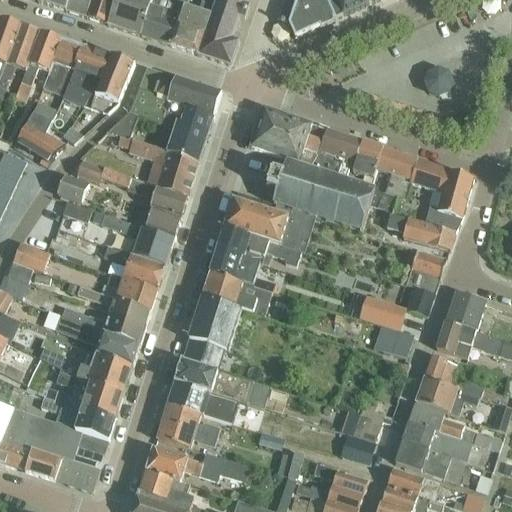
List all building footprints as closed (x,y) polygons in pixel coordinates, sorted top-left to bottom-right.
[(40,0),(39,4),(65,13),(69,0),(40,0)] [(69,0),(65,13),(87,21),(93,0),(69,0)] [(93,0),(87,21),(109,28),(117,0),(93,0)] [(117,0),(109,28),(142,39),(154,1),(151,0),(117,0)] [(142,39),(171,48),(186,6),(168,0),(153,0),(154,1),(142,39)] [(214,10),(198,58),(231,69),(239,44),(232,42),(239,20),(244,21),(249,9),(243,7),(245,0),(203,0),(202,6),(214,10)] [(285,0),(278,24),(289,28),(295,41),(335,22),(324,0),(285,0)] [(324,0),(335,22),(336,23),(382,3),(387,0),(324,0)] [(171,48),(198,58),(214,10),(202,6),(200,11),(186,6),(171,48)] [(0,80),(22,30),(3,24),(0,31),(0,80)] [(25,74),(42,37),(22,30),(0,80),(0,104),(1,105),(16,71),(25,74)] [(50,75),(63,44),(42,37),(25,74),(26,74),(16,102),(26,105),(39,71),(50,75)] [(43,92),(64,101),(84,51),(63,44),(50,75),(43,92)] [(84,51),(64,101),(83,110),(91,112),(96,98),(99,99),(114,61),(84,51)] [(99,99),(96,98),(91,112),(108,118),(119,107),(135,68),(114,61),(99,99)] [(451,92),(453,87),(453,81),(451,77),(448,73),(443,70),(438,69),(434,70),(429,72),(426,75),(424,79),(423,84),(424,88),(426,93),(429,96),(433,98),(438,99),(443,98),(448,96),(451,92)] [(187,113),(214,122),(222,97),(148,72),(130,116),(138,119),(162,127),(165,116),(184,123),(187,113)] [(34,116),(33,118),(51,127),(56,116),(38,108),(34,116)] [(287,164),(319,174),(320,169),(348,178),(350,174),(359,143),(327,132),(327,134),(312,129),(312,128),(263,111),(251,151),(287,164)] [(167,156),(199,166),(214,122),(187,113),(184,123),(182,128),(178,126),(167,156)] [(133,134),(138,119),(130,116),(106,137),(120,141),(129,144),(133,134)] [(33,118),(27,129),(17,146),(50,166),(65,150),(46,138),(51,127),(33,118)] [(63,141),(74,148),(83,140),(70,131),(63,141)] [(120,141),(117,150),(129,154),(128,157),(156,166),(153,174),(149,188),(187,201),(192,187),(199,166),(167,156),(129,144),(120,141)] [(382,151),(359,143),(350,174),(373,181),(376,173),(382,151)] [(377,194),(371,210),(393,216),(398,201),(405,203),(406,197),(409,187),(417,162),(382,151),(376,173),(391,178),(385,197),(377,194)] [(22,177),(27,167),(5,157),(0,167),(22,177)] [(448,173),(417,162),(409,187),(440,197),(448,173)] [(274,206),(278,208),(314,220),(314,221),(316,221),(362,235),(370,209),(371,210),(377,194),(375,194),(375,192),(368,190),(369,185),(348,178),(320,169),(319,174),(287,164),(286,168),(277,165),(274,174),(273,174),(268,192),(265,201),(275,204),(274,206)] [(151,211),(181,221),(187,201),(149,188),(84,165),(78,180),(100,188),(101,182),(128,192),(127,194),(153,203),(151,211)] [(0,167),(0,180),(17,188),(22,177),(0,167)] [(430,209),(425,228),(457,237),(463,223),(474,182),(448,174),(448,173),(440,197),(442,198),(437,211),(430,209)] [(0,180),(0,193),(12,199),(17,188),(0,180)] [(58,199),(82,207),(90,189),(66,180),(58,199)] [(0,193),(0,206),(6,210),(12,199),(0,193)] [(234,204),(226,231),(280,248),(280,250),(301,257),(301,256),(304,257),(316,221),(314,221),(314,220),(278,208),(275,217),(234,204)] [(64,218),(88,226),(93,214),(68,206),(64,218)] [(144,232),(173,243),(181,221),(151,211),(144,232)] [(173,243),(144,232),(96,216),(94,225),(102,228),(101,229),(140,240),(133,259),(166,270),(175,243),(173,243)] [(457,237),(425,228),(408,223),(391,219),(388,232),(404,237),(403,242),(451,254),(457,237)] [(226,231),(219,253),(262,267),(269,269),(272,259),(287,264),(286,267),(297,271),(301,257),(280,250),(280,248),(226,231)] [(127,271),(123,282),(158,294),(166,270),(133,259),(109,251),(69,236),(66,248),(104,262),(127,271)] [(10,265),(12,268),(33,275),(33,273),(43,276),(50,258),(20,247),(10,265)] [(219,253),(211,277),(243,287),(273,297),(276,287),(256,281),(260,268),(262,268),(262,267),(219,253)] [(406,289),(409,290),(435,298),(447,263),(418,254),(406,289)] [(65,259),(60,270),(90,283),(95,272),(65,259)] [(5,280),(4,281),(27,289),(28,288),(33,275),(12,268),(13,268),(8,281),(5,280)] [(211,277),(204,300),(241,313),(264,321),(273,297),(243,287),(211,277)] [(34,286),(49,289),(51,281),(36,278),(34,286)] [(120,293),(117,303),(151,314),(158,294),(123,282),(111,278),(107,289),(120,293)] [(0,300),(11,304),(13,301),(22,305),(27,289),(4,281),(0,291),(0,300)] [(435,298),(409,290),(414,292),(407,313),(428,320),(435,298)] [(101,315),(109,318),(146,330),(151,314),(117,303),(81,291),(78,299),(103,308),(101,315)] [(459,298),(450,326),(476,335),(485,306),(459,298)] [(0,321),(2,323),(5,319),(12,323),(17,312),(9,308),(11,304),(0,300),(0,321)] [(190,345),(183,365),(220,376),(226,357),(227,357),(241,313),(204,300),(189,345),(190,345)] [(360,323),(400,335),(406,315),(367,303),(360,323)] [(57,319),(57,320),(140,349),(146,330),(109,318),(107,326),(66,311),(63,320),(57,319)] [(89,347),(99,351),(97,358),(132,371),(133,371),(140,349),(57,320),(52,332),(89,347)] [(476,335),(450,326),(449,326),(446,325),(437,353),(468,362),(471,350),(482,353),(511,363),(511,346),(476,335)] [(391,333),(388,344),(410,351),(414,339),(391,333)] [(0,342),(0,375),(20,385),(24,376),(6,367),(5,370),(0,367),(0,360),(7,346),(0,342)] [(410,351),(388,344),(384,356),(406,363),(410,351)] [(124,397),(132,371),(97,358),(91,374),(64,365),(60,376),(73,381),(89,387),(90,385),(124,397)] [(432,359),(425,382),(478,401),(480,402),(483,393),(472,389),(465,386),(464,390),(452,385),(457,369),(432,359)] [(182,364),(176,385),(247,406),(264,412),(270,391),(183,365),(182,364)] [(398,374),(405,376),(408,369),(401,367),(398,374)] [(58,394),(55,404),(116,423),(124,397),(90,385),(89,387),(73,381),(60,376),(57,386),(73,392),(71,398),(58,394)] [(478,401),(425,382),(416,406),(449,418),(455,401),(459,403),(459,404),(462,405),(461,409),(474,413),(478,401)] [(244,414),(246,408),(247,406),(176,385),(169,407),(204,418),(206,410),(219,413),(220,410),(234,414),(235,411),(244,414)] [(56,426),(109,445),(116,423),(55,404),(45,401),(41,412),(59,417),(56,426)] [(204,418),(169,407),(158,444),(190,454),(193,443),(199,444),(198,445),(214,451),(220,433),(204,428),(203,429),(198,428),(201,418),(203,419),(204,418)] [(0,448),(2,444),(14,413),(0,408),(0,448)] [(511,412),(500,408),(492,433),(506,437),(511,417),(511,412)] [(444,419),(415,409),(410,425),(471,446),(474,436),(463,433),(464,430),(443,423),(444,419)] [(14,413),(2,444),(62,464),(63,461),(74,463),(78,450),(105,459),(110,445),(109,445),(56,426),(14,413)] [(353,439),(375,446),(382,425),(360,418),(353,439)] [(451,461),(466,466),(472,448),(470,447),(471,446),(410,425),(403,445),(452,461),(451,461)] [(259,446),(281,453),(285,443),(261,436),(259,446)] [(474,447),(499,456),(502,445),(477,437),(474,447)] [(348,438),(342,460),(369,469),(376,447),(348,438)] [(2,444),(0,448),(0,467),(55,485),(62,464),(2,444)] [(444,483),(451,461),(452,461),(403,445),(395,467),(421,476),(444,483)] [(74,463),(73,465),(101,473),(105,459),(78,450),(74,463)] [(154,452),(147,475),(180,487),(184,475),(218,485),(220,478),(246,486),(251,471),(225,463),(205,457),(202,467),(154,452)] [(288,482),(280,506),(277,511),(286,511),(296,483),(300,485),(302,480),(297,479),(303,459),(295,456),(294,461),(283,458),(277,478),(288,482)] [(62,464),(55,485),(66,488),(73,465),(74,463),(63,461),(62,464)] [(73,465),(66,488),(84,494),(93,496),(101,473),(73,465)] [(334,484),(332,491),(363,502),(369,484),(337,474),(317,468),(315,476),(323,479),(322,481),(334,484)] [(440,488),(393,472),(387,491),(434,507),(435,506),(440,488)] [(147,475),(140,497),(186,511),(191,511),(194,502),(186,500),(189,489),(180,487),(147,475)] [(490,493),(492,477),(481,476),(479,492),(490,493)] [(309,501),(310,500),(347,511),(359,511),(363,502),(332,491),(330,496),(312,490),(311,493),(299,489),(297,496),(309,501)] [(435,506),(434,507),(387,491),(381,509),(389,511),(426,511),(427,511),(429,511),(445,511),(447,510),(435,506)] [(186,511),(140,497),(134,511),(186,511)] [(347,511),(310,500),(309,501),(308,505),(295,501),(291,511),(347,511)]
